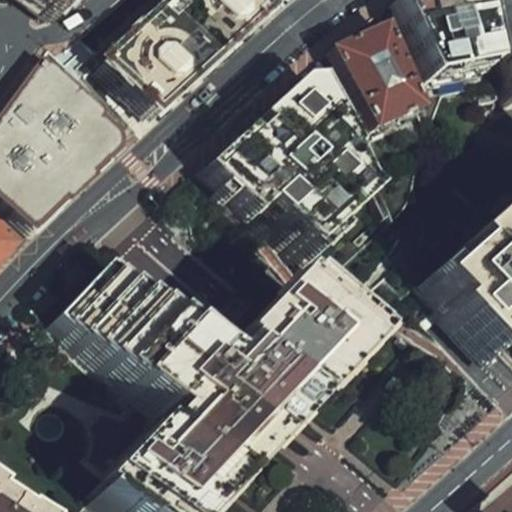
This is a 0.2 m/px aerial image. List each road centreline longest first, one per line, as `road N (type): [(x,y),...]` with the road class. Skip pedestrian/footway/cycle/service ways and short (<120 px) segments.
road 1 (tertiary): [(0,302),(45,252),(331,0)]
road 2 (residential): [(1,66),(44,51),(104,0)]
